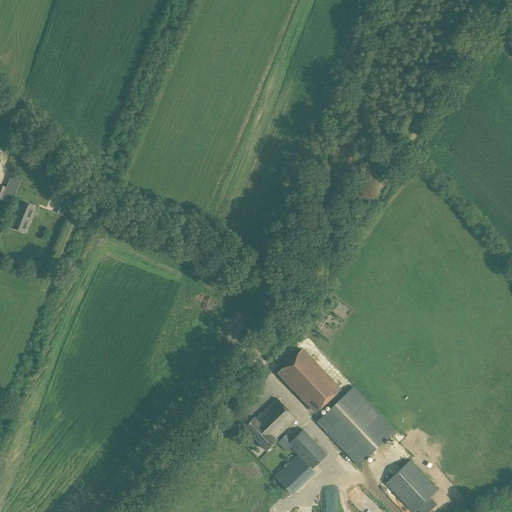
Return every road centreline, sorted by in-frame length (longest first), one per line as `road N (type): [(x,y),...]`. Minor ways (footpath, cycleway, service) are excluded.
road 1 (unclassified): [(123,511),(383,168),(484,0)]
road 2 (track): [(294,282),(76,184),(0,102)]
